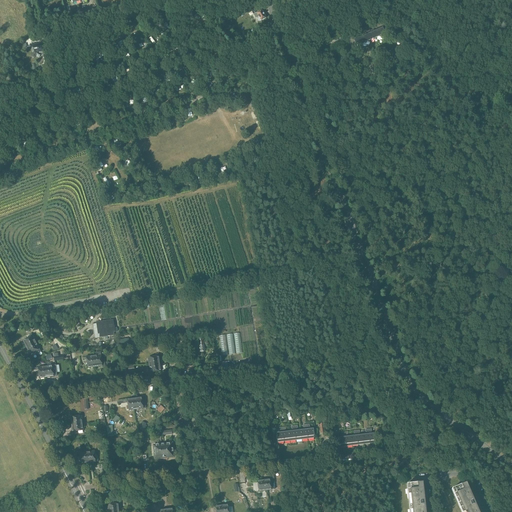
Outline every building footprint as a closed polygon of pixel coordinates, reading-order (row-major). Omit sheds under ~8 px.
[(254,14),(256,18),(258,16),(261,21),(266,18),(262,10),(254,14)] [(371,33),(355,40),(357,46),(386,34),(383,28),(373,32),(372,30),(370,31),(371,33)] [(266,30),(261,32),(265,40),(270,37),(266,30)] [(41,41),(38,42),(39,43),(33,45),(35,52),(43,51),(41,41)] [(123,58),(128,53),(124,49),(120,54),(123,58)] [(102,56),(96,61),(100,65),(106,60),(102,56)] [(44,67),(41,67),(42,70),(44,70),(49,69),(49,66),(48,62),(45,62),(43,63),(44,67)] [(65,75),(68,79),(75,75),(72,71),(65,75)] [(93,76),(90,80),(96,85),(99,81),(93,76)] [(193,79),(188,84),(191,87),(196,82),(193,79)] [(249,92),(245,94),(245,95),(248,103),(255,100),(257,100),(254,93),(250,94),(249,92)] [(141,110),(148,105),(145,100),(138,106),(141,110)] [(92,113),(89,109),(84,113),(87,117),(92,113)] [(148,124),(150,130),(157,128),(155,122),(148,124)] [(139,125),(132,127),(134,133),(141,130),(139,125)] [(260,169),(264,168),(264,166),(274,164),(273,157),(268,158),(267,155),(258,157),(260,169)] [(99,323),(100,334),(100,337),(115,335),(114,332),(116,331),(115,322),(111,322),(101,323),(101,322),(99,323)] [(23,341),(26,347),(36,342),(31,333),(29,334),(31,337),(23,341)] [(198,336),(195,337),(196,338),(198,338),(200,351),(205,351),(203,336),(198,337),(198,336)] [(39,349),(36,342),(26,347),(30,354),(31,356),(34,355),(33,352),(39,349)] [(94,356),(95,367),(102,366),(102,367),(106,367),(105,362),(102,363),(100,352),(95,353),(96,356),(94,356)] [(149,365),(160,364),(158,354),(155,354),(156,357),(148,358),(149,365)] [(95,367),(94,356),(83,357),(84,359),(87,359),(88,368),(95,367)] [(161,371),(160,364),(149,365),(150,375),(153,375),(152,372),(161,371)] [(55,365),(53,366),(52,365),(45,366),(47,377),(54,376),(57,376),(55,365)] [(47,377),(45,366),(38,367),(35,368),(36,370),(39,370),(40,378),(47,377)] [(135,398),(136,409),(146,408),(146,405),(143,406),(142,397),(135,398)] [(136,409),(135,398),(127,399),(127,400),(118,401),(118,404),(128,403),(129,410),(136,409)] [(71,417),(72,424),(82,423),(81,413),(79,414),(79,416),(74,417),(71,417)] [(73,434),(76,434),(75,431),(83,431),(82,423),(72,424),(72,432),(73,432),(73,434)] [(163,444),(164,458),(174,457),(172,443),(163,444)] [(155,459),(164,458),(163,444),(153,445),(155,459)] [(94,451),(87,452),(88,463),(95,462),(98,461),(98,458),(95,459),(94,451)] [(88,463),(87,452),(80,453),(77,453),(77,455),(80,455),(81,464),(88,463)] [(264,480),(265,491),(271,490),(270,482),(273,482),(273,479),(264,480)] [(423,482),(412,483),(407,484),(410,511),(426,511),(426,508),(425,508),(425,509),(424,507),(427,507),(426,498),(425,498),(423,482)] [(461,511),(479,511),(477,506),(478,506),(475,498),(473,499),(472,498),(473,497),(467,482),(452,489),(461,511)] [(108,511),(109,511),(119,511),(118,502),(115,502),(115,504),(108,505),(108,511)]
